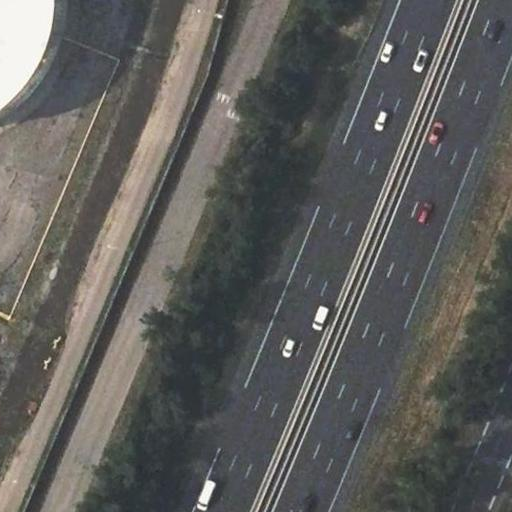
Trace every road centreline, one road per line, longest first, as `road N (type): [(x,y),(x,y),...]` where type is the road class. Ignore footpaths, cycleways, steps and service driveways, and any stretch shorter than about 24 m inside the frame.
road 1 (motorway): [(427,0),(221,511)]
road 2 (unclassified): [(65,511),(270,0)]
road 3 (motorway): [(302,511),(506,0)]
